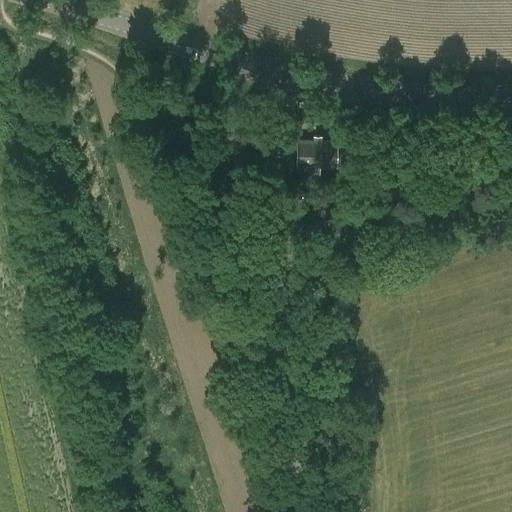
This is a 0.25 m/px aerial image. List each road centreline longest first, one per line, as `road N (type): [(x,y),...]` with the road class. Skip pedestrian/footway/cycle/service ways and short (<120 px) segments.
road 1 (unclassified): [(312,511),(279,338),(283,76)]
road 2 (tertiary): [(43,0),(283,76)]
road 3 (tertiary): [(511,96),(393,94),(283,76)]
